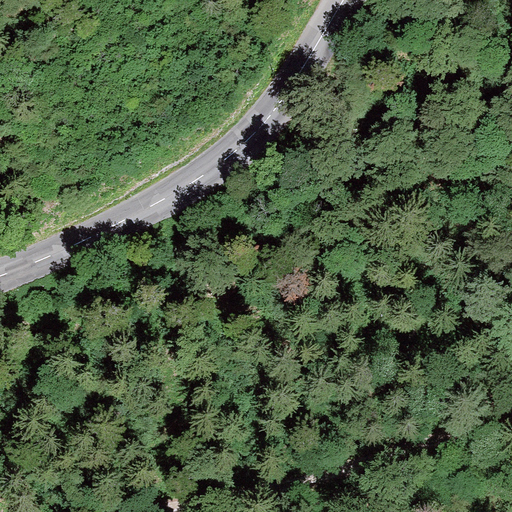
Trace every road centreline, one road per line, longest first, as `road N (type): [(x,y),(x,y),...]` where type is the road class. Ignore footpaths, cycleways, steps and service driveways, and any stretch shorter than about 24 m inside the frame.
road 1 (tertiary): [(0,274),(115,226),(228,156),(265,121),(345,0)]
road 2 (track): [(152,511),(511,427)]
